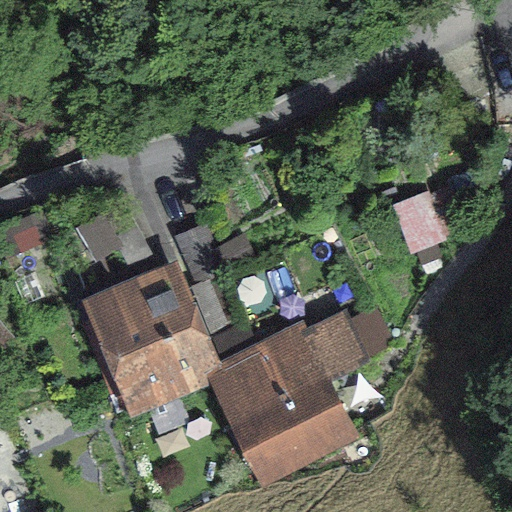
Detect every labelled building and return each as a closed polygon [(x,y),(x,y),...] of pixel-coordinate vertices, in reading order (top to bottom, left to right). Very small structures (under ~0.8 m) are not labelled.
[(166,21),(162,0),(90,0),(97,35),(166,21)] [(396,198),(412,244),(470,225),(454,178),(396,198)] [(56,235),(44,205),(0,222),(0,239),(7,256),(56,235)] [(134,265),(158,253),(139,218),(119,228),(107,206),(81,220),(100,256),(123,244),(134,265)] [(229,270),(258,255),(245,231),(216,246),(229,270)] [(85,296),(94,315),(81,321),(120,407),(132,402),(137,413),(217,377),(213,369),(228,362),(223,351),(179,254),(85,296)] [(334,370),(373,353),(351,304),(311,322),(307,313),(223,351),(228,362),(213,369),(217,377),(234,415),(334,370)] [(363,436),(334,370),(234,415),(263,480),(363,436)]
